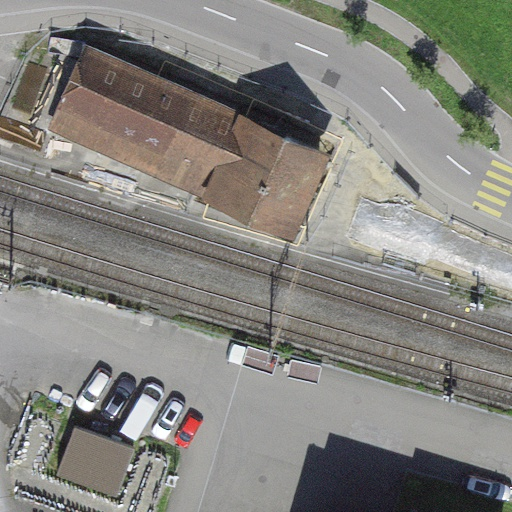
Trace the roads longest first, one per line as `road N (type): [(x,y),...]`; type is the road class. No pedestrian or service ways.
road 1 (residential): [(511,456),(55,310),(0,325)]
road 2 (residential): [(511,200),(363,73),(181,0)]
